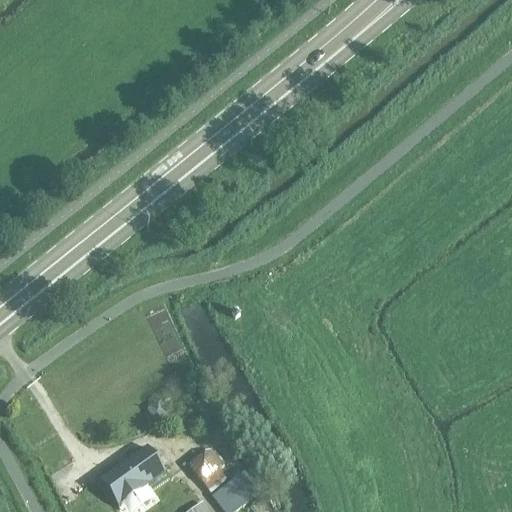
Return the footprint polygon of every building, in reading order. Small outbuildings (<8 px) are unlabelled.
[(146,449),(98,483),(117,510),(165,476),(146,449)] [(205,457),(203,455),(186,468),(210,496),(226,482),(218,472),(223,468),(210,453),(205,457)] [(154,511),(190,511),(191,511),(201,504),(194,495),(193,496),(180,479),(148,502),(154,511)] [(226,511),(247,501),(238,486),(211,501),(217,511),(226,511)] [(148,511),(140,500),(126,509),(128,511),(148,511)]
